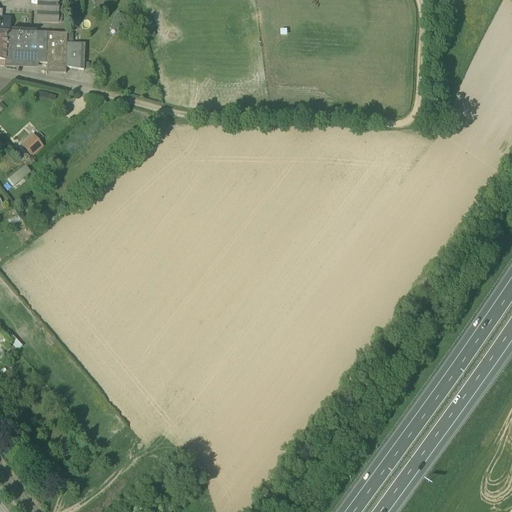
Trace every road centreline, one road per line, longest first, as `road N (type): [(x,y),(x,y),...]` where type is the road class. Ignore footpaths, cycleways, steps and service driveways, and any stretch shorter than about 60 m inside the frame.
road 1 (track): [(418,0),(425,22),(416,106),(394,125),(190,115),(94,89)]
road 2 (motorway): [(511,283),(349,511)]
road 3 (motorway): [(382,511),(511,333)]
